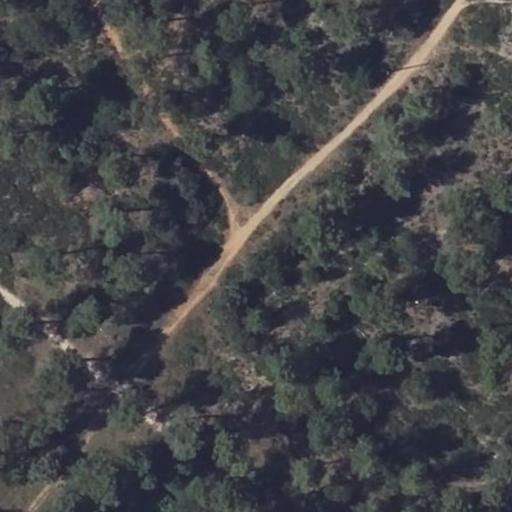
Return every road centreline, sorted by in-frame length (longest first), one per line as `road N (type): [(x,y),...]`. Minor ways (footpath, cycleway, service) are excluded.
road 1 (track): [(454,0),(439,39),(309,158),(150,337),(145,368),(172,393),(344,511)]
road 2 (track): [(244,231),(87,0)]
road 3 (track): [(0,263),(145,368)]
